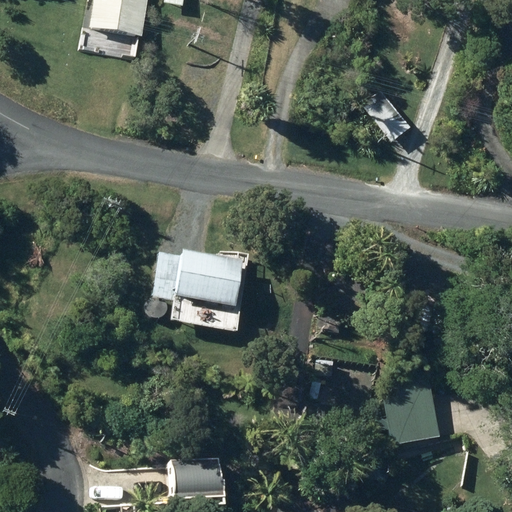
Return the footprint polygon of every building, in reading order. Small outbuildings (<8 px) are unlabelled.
[(84,0),(78,33),(128,44),(137,0),(84,0)] [(139,303),(215,316),(224,267),(147,254),(139,303)] [(308,378),(324,380),(326,364),(311,362),(308,378)] [(421,398),(371,406),(379,451),(429,443),(421,398)] [(201,471),(153,472),(154,502),(202,501),(201,471)]
